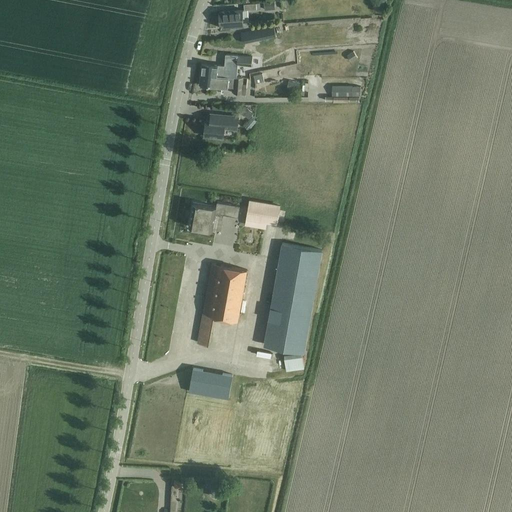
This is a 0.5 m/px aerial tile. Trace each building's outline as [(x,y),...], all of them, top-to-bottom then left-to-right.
[(375,0),(373,11),(382,13),(384,0),(375,0)] [(242,9),(229,10),(219,11),(221,25),(220,25),(220,28),(222,27),(232,26),(232,25),(243,24),(242,9)] [(202,63),(201,74),(236,78),(237,65),(238,56),(226,54),(225,66),(202,63)] [(238,56),(237,65),(251,66),(252,57),(238,56)] [(276,75),(284,74),(283,67),(275,68),(276,75)] [(254,75),(256,82),(268,80),(266,72),(254,75)] [(201,74),(200,85),(209,86),(234,88),(234,93),(246,95),(247,79),(243,78),(236,78),(201,74)] [(332,95),(361,95),(361,87),(353,87),(353,85),(332,85),(332,95)] [(204,136),(223,138),(224,128),(237,129),(239,116),(211,113),(210,120),(206,120),(204,136)] [(246,218),(277,223),(280,206),(249,201),(246,218)] [(193,202),(189,226),(190,226),(213,230),(216,213),(238,216),(240,206),(217,202),(216,207),(194,203),(194,202),(193,202)] [(264,344),(304,350),(323,249),(283,243),(264,344)] [(198,342),(208,344),(209,344),(214,316),(238,320),(247,269),(212,263),(198,342)] [(193,368),(189,391),(199,393),(203,369),(193,368)] [(232,374),(203,369),(199,393),(228,398),(232,374)]
